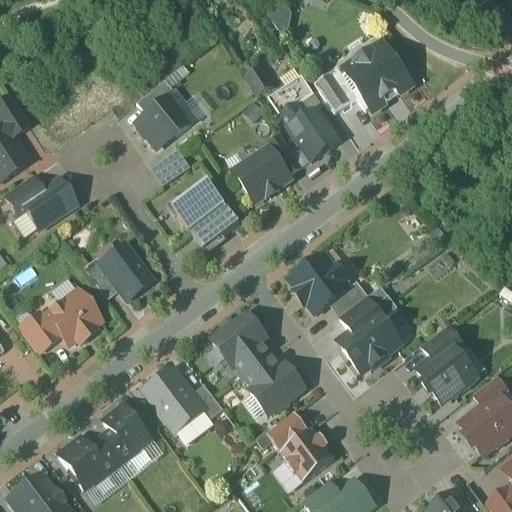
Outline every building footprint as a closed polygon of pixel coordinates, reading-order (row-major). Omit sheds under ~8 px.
[(371,56),(356,67),(359,71),(347,79),(343,81),(342,82),(357,104),(365,117),(409,87),(386,52),(374,61),(371,56)] [(275,91),(262,71),(244,82),(257,103),(275,91)] [(338,74),(315,89),(335,119),(357,104),(342,82),(343,81),(338,74)] [(323,112),(302,82),(268,104),(300,150),(312,167),(312,168),(340,148),(318,115),(323,112)] [(164,87),(136,109),(146,122),(174,99),(164,87)] [(146,122),(135,130),(156,155),(175,140),(177,142),(191,130),(181,118),(186,113),(174,99),(146,122)] [(29,133),(10,102),(0,108),(0,135),(5,132),(13,143),(29,133)] [(0,135),(0,187),(27,170),(20,158),(20,155),(13,143),(5,132),(0,135)] [(291,156),(282,142),(267,152),(269,154),(270,153),(288,181),(301,172),(291,156)] [(312,167),(300,150),(291,156),(301,172),(302,174),(312,167)] [(269,154),(234,177),(256,210),(291,186),(288,181),(270,153),(269,154)] [(178,156),(151,174),(163,192),(190,174),(178,156)] [(31,183),(3,202),(14,218),(21,213),(20,212),(41,198),(31,183)] [(41,198),(20,212),(21,213),(37,237),(75,212),(58,187),(41,198)] [(225,210),(209,188),(173,215),(204,256),(240,229),(228,213),(228,214),(225,210)] [(152,289),(124,252),(100,270),(99,271),(105,280),(126,308),(152,289)] [(324,262),(291,286),(296,293),(293,296),(306,314),(310,311),(317,320),(329,311),(349,296),(348,295),(344,288),(347,286),(337,272),(333,275),(324,262)] [(95,265),(82,275),(93,289),(105,280),(99,271),(100,270),(95,265)] [(349,296),(329,311),(340,325),(368,303),(357,288),(348,295),(349,296)] [(368,303),(340,325),(350,339),(378,318),(384,326),(398,315),(381,293),(368,303)] [(100,327),(77,298),(42,325),(57,346),(60,343),(67,352),(76,345),(80,350),(95,339),(91,334),(100,327)] [(350,339),(338,348),(362,380),(402,350),(384,326),(378,318),(350,339)] [(42,325),(38,320),(21,333),(22,335),(19,336),(36,359),(39,357),(40,359),(57,346),(42,325)] [(248,320),(230,334),(226,333),(220,337),(219,342),(213,347),(231,371),(235,368),(261,349),(259,346),(260,341),(263,339),(248,320)] [(449,333),(422,353),(431,366),(452,350),(453,351),(459,346),(449,333)] [(261,349),(235,368),(245,381),(270,362),(261,349)] [(431,366),(417,376),(425,388),(422,390),(431,401),(434,399),(442,410),(460,396),(463,397),(473,390),(473,385),(465,375),(466,369),(453,351),(452,350),(431,366)] [(468,366),(476,385),(487,380),(479,361),(468,366)] [(270,362),(245,381),(254,394),(280,374),(270,362)] [(254,394),(250,397),(269,421),(275,416),(278,417),(286,410),(287,408),(304,394),(290,376),(288,378),(282,377),(280,374),(254,394)] [(193,400),(174,375),(144,397),(175,439),(204,417),(205,416),(193,400)] [(497,384),(473,402),(482,413),(499,400),(502,403),(508,398),(497,384)] [(224,416),(205,391),(193,400),(205,416),(204,417),(211,426),(224,416)] [(482,413),(459,430),(467,439),(464,442),(473,454),(476,452),(484,462),(496,452),(497,454),(507,446),(506,444),(511,440),(511,414),(511,415),(502,403),(499,400),(482,413)] [(135,426),(125,411),(103,428),(110,438),(130,464),(142,455),(143,450),(150,445),(145,438),(146,436),(138,426),(135,426)] [(293,450),(278,431),(267,439),(268,441),(267,441),(280,458),(280,457),(281,459),(293,450)] [(281,459),(282,460),(288,467),(285,469),(295,482),(297,480),(303,488),(304,489),(335,465),(335,464),(334,464),(327,454),(329,453),(321,441),(318,443),(313,436),(314,436),(313,435),(293,450),(281,459)] [(130,464),(110,438),(99,446),(118,473),(130,464)] [(87,455),(80,445),(58,462),(68,476),(68,479),(75,489),(78,489),(83,495),(90,490),(95,490),(107,481),(87,455)] [(118,473),(99,446),(87,455),(107,481),(118,473)] [(343,477),(331,487),(338,495),(350,486),(343,477)] [(40,481),(8,505),(12,511),(62,511),(63,510),(54,497),(52,498),(40,481)] [(330,487),(303,508),(306,511),(322,511),(339,500),(330,487)] [(339,500),(322,511),(373,511),(374,511),(355,488),(339,500)] [(484,511),(472,496),(461,504),(467,511),(484,511)] [(511,511),(511,501),(509,498),(508,496),(490,510),(491,511),(490,511),(511,511)] [(456,497),(436,511),(467,511),(461,504),(456,497)]
